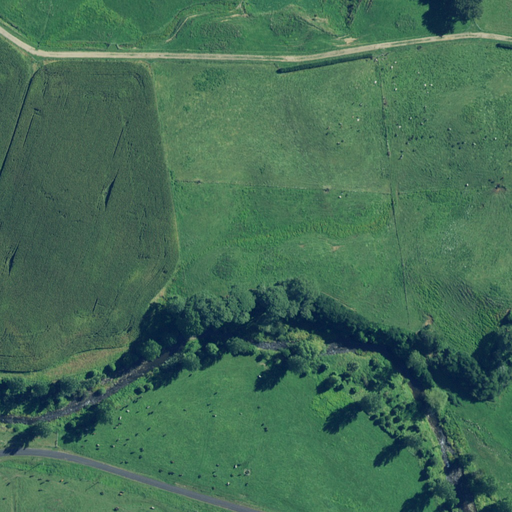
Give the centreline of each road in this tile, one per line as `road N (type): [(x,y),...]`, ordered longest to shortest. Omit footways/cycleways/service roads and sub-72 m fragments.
road 1 (track): [(0,3),(16,18),(81,41),(241,81),(347,73),(511,45)]
road 2 (unclassified): [(0,453),(78,460),(249,511)]
